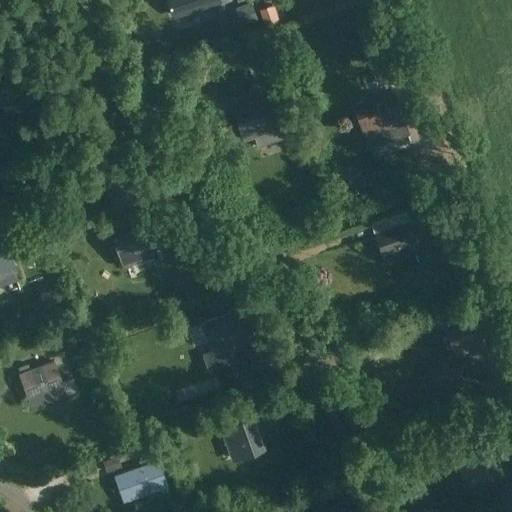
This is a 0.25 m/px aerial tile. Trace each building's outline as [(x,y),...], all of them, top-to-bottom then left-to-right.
[(172,0),(181,24),(225,9),(221,0),(172,0)] [(273,4),(258,9),(265,27),(279,22),(273,4)] [(276,70),(267,49),(256,54),(264,74),(276,70)] [(416,74),(409,52),(387,59),(394,81),(416,74)] [(391,80),(386,67),(374,71),(379,85),(391,80)] [(410,133),(395,91),(365,102),(353,107),(367,147),(410,133)] [(268,110),(264,99),(235,110),(246,140),(254,137),(258,146),(289,135),(279,106),(268,110)] [(416,251),(406,222),(376,232),(387,262),(416,251)] [(154,256),(144,226),(115,235),(124,265),(154,256)] [(0,284),(17,279),(4,238),(0,238),(0,284)] [(54,259),(50,247),(38,251),(42,263),(54,259)] [(247,356),(232,312),(202,322),(212,352),(205,354),(210,368),(247,356)] [(488,324),(485,314),(479,316),(481,325),(488,324)] [(486,346),(477,316),(447,325),(455,355),(486,346)] [(54,361),(20,372),(31,406),(66,394),(54,361)] [(264,393),(261,384),(245,388),(248,397),(264,393)] [(47,430),(80,419),(73,398),(40,410),(47,430)] [(262,447),(252,418),(222,428),(232,457),(262,447)] [(493,466),(483,436),(453,446),(463,476),(493,466)] [(121,467),(117,456),(104,460),(108,472),(121,467)] [(167,467),(164,458),(124,473),(133,497),(167,485),(161,470),(167,467)] [(362,511),(357,495),(348,497),(353,511),(360,511),(362,511)] [(351,511),(346,496),(317,506),(318,511),(351,511)]
